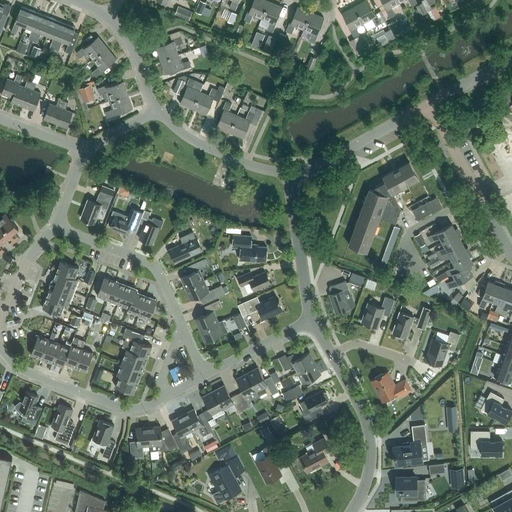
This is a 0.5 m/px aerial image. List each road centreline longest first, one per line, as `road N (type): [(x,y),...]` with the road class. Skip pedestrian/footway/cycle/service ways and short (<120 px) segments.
road 1 (residential): [(168,395),(127,410),(20,369),(0,347)]
road 2 (residential): [(511,257),(425,103)]
road 3 (residential): [(182,327),(154,265),(55,226)]
road 4 (residential): [(351,511),(363,489),(369,435),(332,354)]
road 5 (residential): [(288,176),(425,103)]
road 6 (residential): [(157,111),(194,140),(288,176)]
road 7 (residential): [(310,321),(288,176)]
